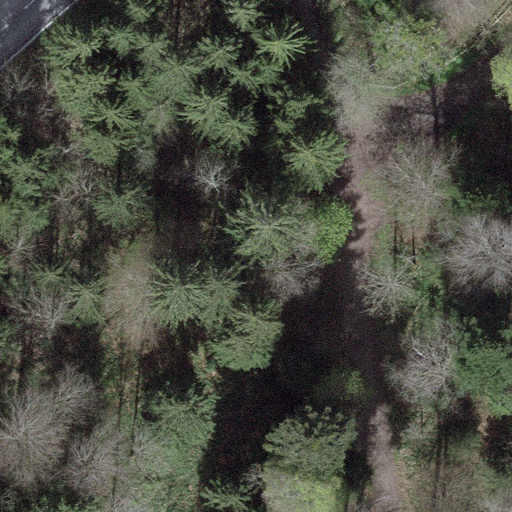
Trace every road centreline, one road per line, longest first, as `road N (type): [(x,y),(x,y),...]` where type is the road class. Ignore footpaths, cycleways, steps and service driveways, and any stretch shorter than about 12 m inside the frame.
road 1 (track): [(394,511),(337,115),(299,0)]
road 2 (track): [(337,115),(457,87),(511,44)]
